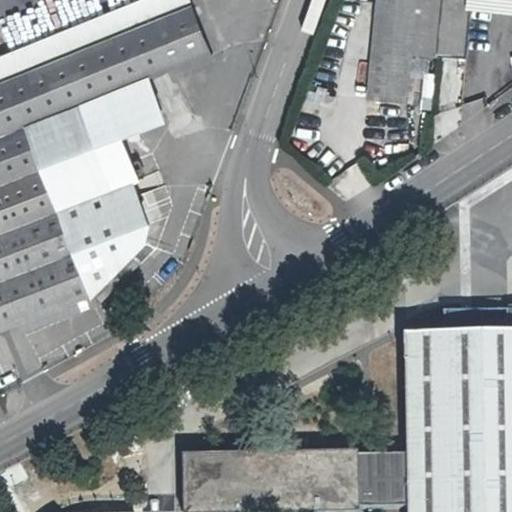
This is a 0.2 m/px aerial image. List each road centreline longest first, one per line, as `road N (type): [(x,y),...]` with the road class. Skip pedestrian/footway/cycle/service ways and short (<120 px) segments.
road 1 (residential): [(0,442),(231,311)]
road 2 (residential): [(315,259),(511,131)]
road 3 (unclassified): [(305,0),(250,167)]
road 4 (unclassified): [(250,167),(228,233),(231,311)]
